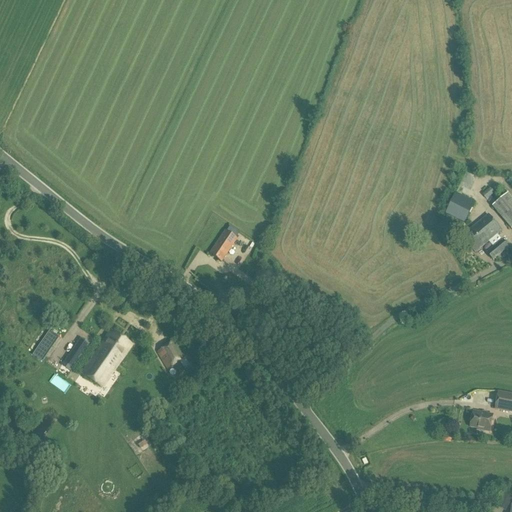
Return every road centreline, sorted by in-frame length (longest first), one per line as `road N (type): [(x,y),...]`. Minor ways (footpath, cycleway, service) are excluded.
road 1 (unclassified): [(369,511),(335,452),(233,331),(0,154)]
road 2 (unknown): [(295,401),(374,332),(473,282)]
